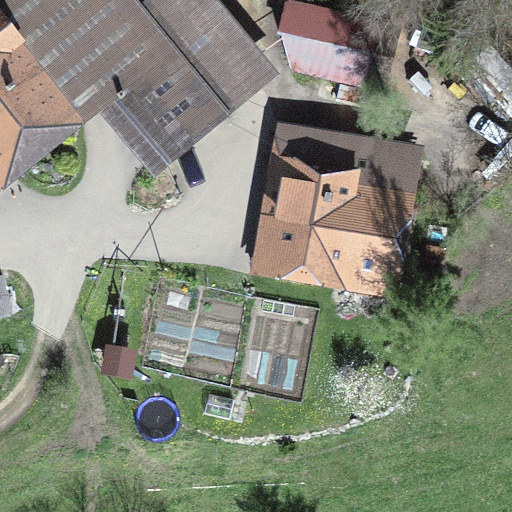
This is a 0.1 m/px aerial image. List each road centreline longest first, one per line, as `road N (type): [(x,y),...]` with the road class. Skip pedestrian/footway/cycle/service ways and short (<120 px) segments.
road 1 (unclassified): [(0,228),(111,211),(213,170),(256,108)]
road 2 (track): [(46,221),(52,322),(25,395),(0,417)]
